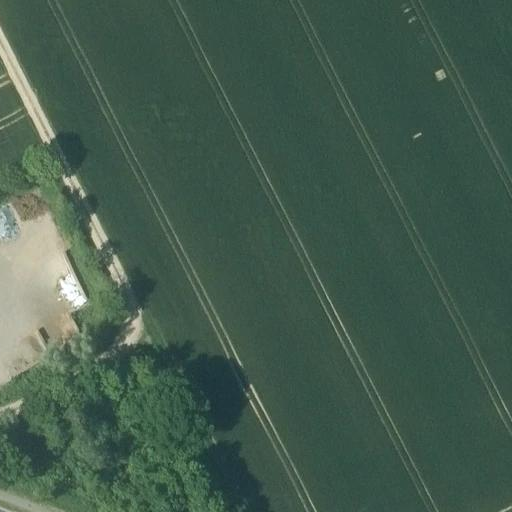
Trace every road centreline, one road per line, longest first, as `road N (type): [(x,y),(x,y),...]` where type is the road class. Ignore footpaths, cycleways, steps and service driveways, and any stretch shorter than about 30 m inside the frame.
road 1 (track): [(0,25),(146,317)]
road 2 (track): [(0,429),(144,359),(146,317)]
